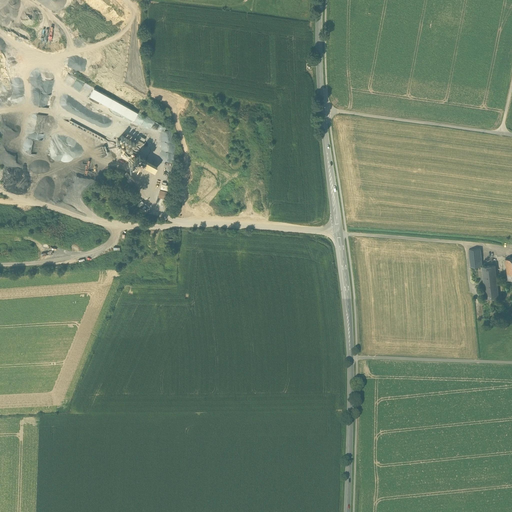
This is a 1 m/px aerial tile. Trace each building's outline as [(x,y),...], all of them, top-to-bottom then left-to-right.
[(94,88),(90,96),(137,117),(141,110),(94,88)] [(160,124),(146,117),(143,122),(157,129),(160,124)] [(147,142),(124,129),(119,140),(114,137),(112,142),(70,119),(69,121),(110,144),(108,148),(128,164),(133,167),(136,162),(153,173),(158,165),(140,155),(147,142)] [(28,174),(38,175),(40,153),(30,152),(28,174)] [(167,199),(171,186),(161,183),(158,197),(167,199)] [(173,239),(165,238),(164,248),(171,249),(173,239)] [(479,267),(482,267),(480,249),(469,250),(470,268),(479,267)] [(495,265),(482,267),(484,285),(497,284),(495,265)] [(497,284),(484,285),(485,298),(499,297),(497,284)]
